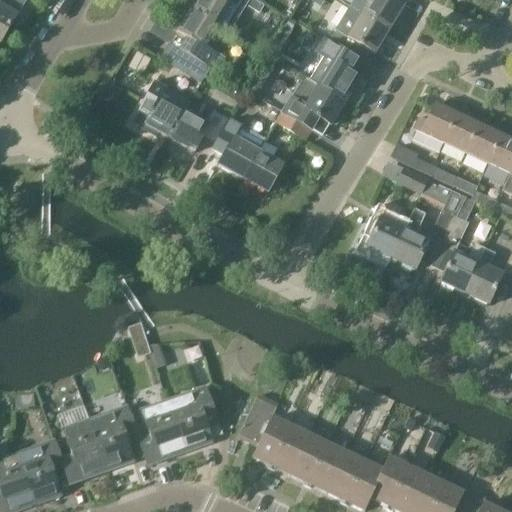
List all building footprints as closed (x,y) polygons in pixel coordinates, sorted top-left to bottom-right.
[(0,0),(0,44),(24,4),(17,0),(0,0)] [(195,0),(197,1),(190,11),(218,27),(231,6),(243,13),(250,0),(195,0)] [(354,0),(349,9),(389,33),(403,9),(388,0),(354,0)] [(263,8),(252,2),(247,8),(258,15),(263,8)] [(349,9),(328,45),(350,58),(357,46),(374,57),(389,33),(349,9)] [(169,47),(185,57),(208,70),(217,56),(205,49),(218,27),(190,11),(189,13),(186,11),(178,24),(181,26),(169,47)] [(350,58),(328,45),(323,42),(315,56),(323,61),(310,83),(318,88),(345,105),(346,103),(348,104),(351,105),(356,96),(354,93),(353,92),(360,81),(353,77),(361,65),(350,58)] [(168,47),(160,61),(171,67),(179,67),(203,82),(210,71),(208,70),(185,57),(169,47),(168,47)] [(210,73),(204,82),(210,85),(215,84),(219,78),(210,73)] [(338,116),(345,105),(318,88),(310,83),(305,80),(300,86),(303,93),(311,98),(305,108),(292,100),(282,116),(311,133),(318,121),(330,129),(332,126),(334,127),(336,127),(341,118),(340,117),(338,116)] [(244,92),(256,99),(262,88),(250,81),(244,92)] [(157,139),(159,136),(168,141),(184,113),(189,105),(154,85),(138,113),(145,117),(139,129),(157,139)] [(110,87),(104,97),(115,103),(120,93),(110,87)] [(413,132),(443,147),(457,118),(433,107),(425,125),(418,121),(413,132)] [(203,138),(215,144),(227,122),(212,114),(206,125),(184,113),(168,141),(193,155),(203,138)] [(311,133),(282,116),(280,115),(274,125),(305,143),(311,133)] [(443,147),(465,157),(479,128),(457,118),(443,147)] [(217,169),(242,182),(258,154),(264,142),(243,131),(227,122),(215,144),(227,151),(217,169)] [(465,157),(487,167),(501,138),(479,128),(465,157)] [(487,167),(509,178),(511,170),(511,143),(501,138),(487,167)] [(258,154),(242,182),(266,196),(282,168),(258,154)] [(405,168),(428,178),(432,169),(409,159),(405,168)] [(428,178),(450,189),(454,180),(432,169),(428,178)] [(403,172),(396,186),(420,197),(427,184),(403,172)] [(472,199),(474,195),(476,190),(454,180),(450,189),(472,199)] [(428,243),(442,250),(455,221),(465,201),(451,195),(444,211),(428,243)] [(470,204),(473,205),(492,214),(496,205),(474,195),(472,199),(470,204)] [(464,225),(473,205),(470,204),(465,201),(455,221),(442,250),(453,255),(467,226),(464,225)] [(511,212),(496,205),(492,214),(511,223),(511,212)] [(414,274),(428,243),(415,237),(424,218),(413,213),(408,223),(390,262),(414,274)] [(366,251),(390,262),(408,223),(399,219),(395,227),(380,221),(366,251)] [(439,285),(463,297),(484,252),(475,248),(468,262),(453,255),(439,285)] [(484,252),(463,297),(488,308),(502,278),(488,272),(495,257),(484,252)] [(511,255),(503,274),(511,278),(511,255)] [(143,337),(140,327),(128,331),(131,341),(143,337)] [(157,348),(148,348),(148,350),(153,361),(161,358),(157,349),(157,348)] [(180,399),(166,403),(184,455),(210,446),(206,434),(217,430),(204,390),(191,395),(194,401),(182,405),(180,399)] [(236,440),(256,450),(270,420),(271,420),(276,409),(256,399),(236,440)] [(184,455),(166,403),(139,413),(149,439),(137,443),(146,468),(184,455)] [(102,418),(88,422),(106,474),(132,465),(123,439),(135,435),(125,409),(113,413),(116,420),(104,424),(102,418)] [(251,461),(270,470),(289,429),(271,420),(270,420),(256,450),(251,461)] [(408,421),(404,430),(410,433),(415,424),(408,421)] [(59,461),(62,469),(68,487),(106,474),(88,422),(61,432),(70,458),(59,461)] [(270,470),(288,479),(308,438),(289,429),(270,470)] [(430,448),(439,452),(446,440),(436,435),(430,448)] [(288,479),(306,487),(326,447),(308,438),(288,479)] [(31,458),(29,452),(15,456),(33,508),(60,499),(51,473),(62,469),(59,461),(53,443),(40,448),(43,454),(31,458)] [(306,487),(324,496),(344,455),(326,447),(306,487)] [(324,496),(343,505),(362,464),(344,455),(324,496)] [(0,511),(21,511),(33,508),(15,456),(0,461),(0,511)] [(369,502),(388,511),(408,470),(387,460),(381,473),(367,501),(369,502)] [(357,511),(364,511),(369,502),(367,501),(381,473),(362,464),(343,505),(357,511)] [(388,511),(390,511),(409,511),(426,479),(408,470),(388,511)] [(409,511),(431,511),(444,487),(426,479),(409,511)] [(431,511),(454,511),(462,496),(444,487),(431,511)] [(464,492),(462,496),(454,511),(479,511),(482,506),(484,501),(464,492)]
